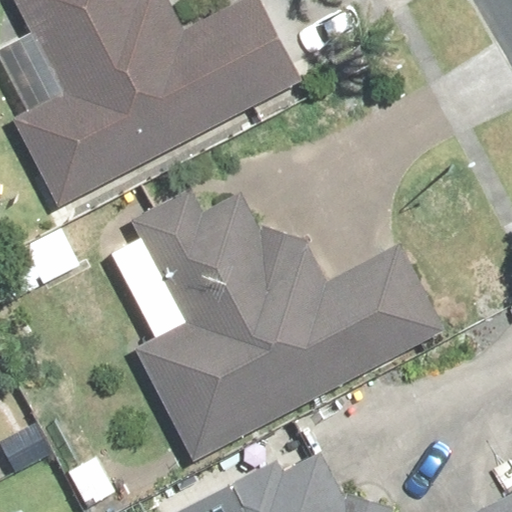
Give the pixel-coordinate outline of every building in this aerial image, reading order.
[(13,110),(62,203),(316,73),(277,0),(235,0),(193,22),(182,0),(19,0),(63,84),(13,110)] [(100,253),(203,456),(457,328),(411,238),(347,270),(322,221),(278,243),(246,179),(100,253)] [(52,460),(34,424),(0,440),(0,468),(7,482),(52,460)] [(181,511),(511,511),(511,490),(467,511),(411,511),(397,483),(358,502),(328,440),(181,511)] [(18,511),(11,497),(0,502),(0,511),(18,511)]
